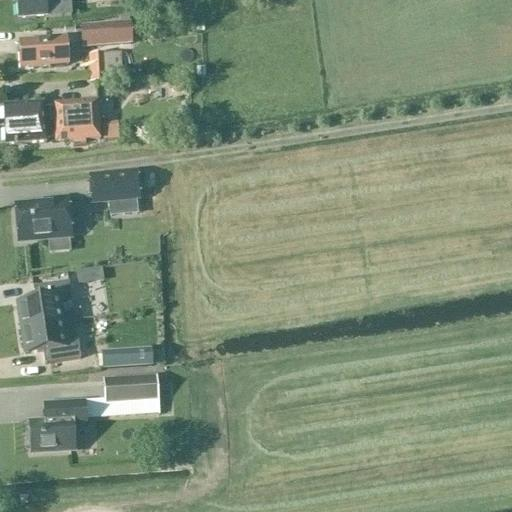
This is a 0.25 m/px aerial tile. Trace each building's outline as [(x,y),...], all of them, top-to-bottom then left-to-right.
[(70,0),(59,1),(45,2),(45,0),(15,0),(17,20),(47,18),(47,20),(72,18),(70,0)] [(136,22),(129,27),(135,35),(142,30),(136,22)] [(20,43),(22,69),(49,67),(67,66),(66,40),(20,43)] [(89,57),(91,84),(119,82),(118,61),(106,62),(106,56),(89,57)] [(117,124),(99,125),(97,103),(52,106),(53,109),(43,110),(43,106),(3,108),(5,147),(45,145),(45,141),(55,141),(55,144),(118,140),(117,124)] [(136,175),(88,179),(91,206),(138,202),(136,175)] [(44,205),(15,208),(18,243),(70,239),(66,200),(44,202),(44,205)] [(78,287),(89,285),(87,273),(76,274),(78,287)] [(14,304),(18,330),(73,322),(68,285),(32,290),(34,301),(14,304)] [(73,322),(18,330),(22,356),(41,353),(43,365),(79,360),(73,322)] [(99,353),(101,371),(135,368),(134,350),(99,353)] [(104,383),(106,409),(156,405),(155,379),(104,383)] [(30,447),(30,456),(74,453),(72,432),(86,431),(84,404),(43,406),(45,424),(28,425),(29,433),(26,437),(26,444),(30,447)]
